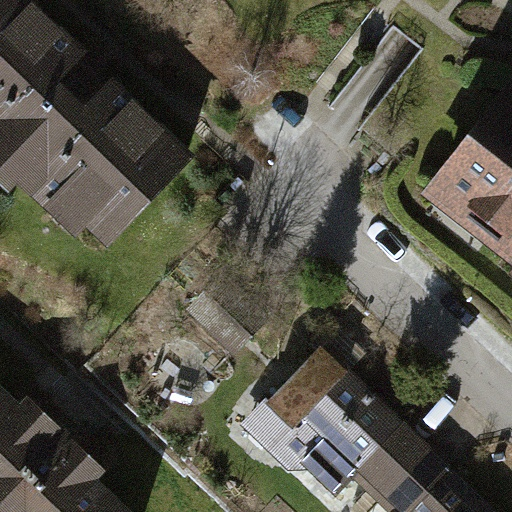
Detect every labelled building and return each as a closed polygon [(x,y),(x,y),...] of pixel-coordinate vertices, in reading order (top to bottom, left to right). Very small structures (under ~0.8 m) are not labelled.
[(11,0),(0,0),(0,167),(76,240),(166,146),(11,0)] [(511,102),(500,94),(415,205),(511,278),(511,102)] [(192,304),(238,344),(259,320),(213,279),(192,304)] [(346,511),(371,486),(389,503),(437,452),(329,350),(274,409),(319,450),(301,470),(345,511),(346,511)] [(129,511),(0,394),(0,511),(129,511)] [(498,511),(437,452),(389,503),(397,511),(498,511)]
